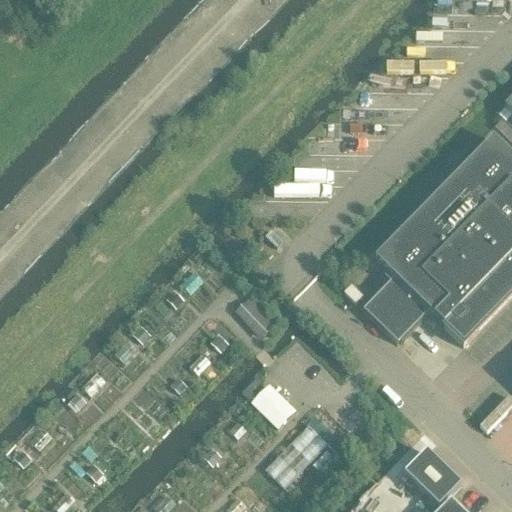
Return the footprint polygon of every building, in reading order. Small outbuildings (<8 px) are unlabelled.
[(511,146),(511,134),(501,124),(495,131),(511,146)] [(463,352),(511,301),(511,162),(493,144),(375,265),(394,284),(363,315),(397,349),(428,317),(463,352)] [(356,308),(363,301),(351,290),(344,297),(356,308)] [(175,296),(166,305),(176,314),(184,306),(175,296)] [(260,343),(275,330),(250,302),(235,316),(260,343)] [(141,331),(132,340),(142,350),(151,341),(141,331)] [(219,340),(210,348),(221,358),(229,350),(219,340)] [(177,383),(170,391),(180,400),(187,392),(177,383)] [(268,391),(251,409),(277,434),(294,416),(268,391)] [(77,398),(69,406),(79,415),(87,408),(77,398)] [(284,494),(327,449),(308,431),(265,476),(284,494)] [(318,480),(354,444),(346,436),(310,472),(318,480)] [(212,453),(203,463),(213,472),(222,463),(212,453)] [(22,455),(14,464),(23,473),(31,465),(22,455)] [(437,511),(439,511),(461,490),(426,457),(404,480),(437,511)] [(94,470),(86,478),(95,487),(103,480),(94,470)]
